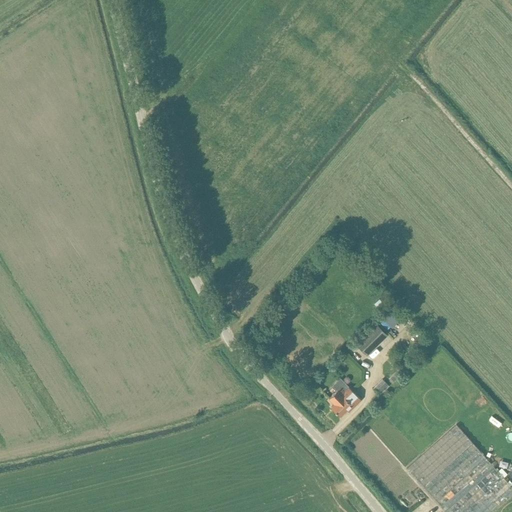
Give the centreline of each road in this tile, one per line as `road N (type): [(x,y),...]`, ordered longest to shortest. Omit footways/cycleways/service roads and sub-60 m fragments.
road 1 (tertiary): [(378,511),(217,323),(155,180),(108,0)]
road 2 (track): [(511,185),(410,71)]
